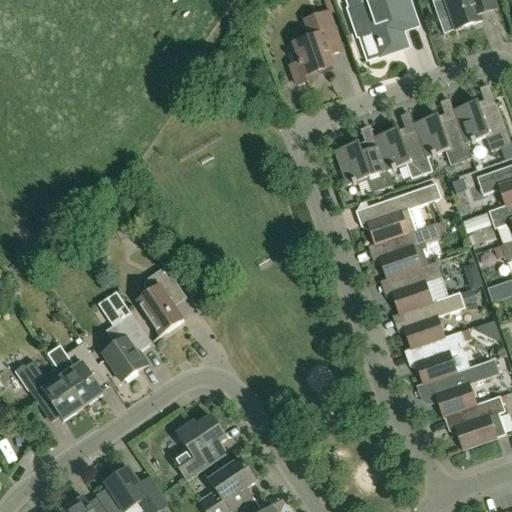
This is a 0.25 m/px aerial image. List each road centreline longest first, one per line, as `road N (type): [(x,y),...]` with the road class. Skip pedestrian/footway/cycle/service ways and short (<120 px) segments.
road 1 (residential): [(4,511),(16,495),(193,379),(210,377),(230,385),(316,511)]
road 2 (residential): [(447,497),(374,368),(300,140)]
road 3 (residential): [(511,67),(487,61),(309,125),(300,140)]
